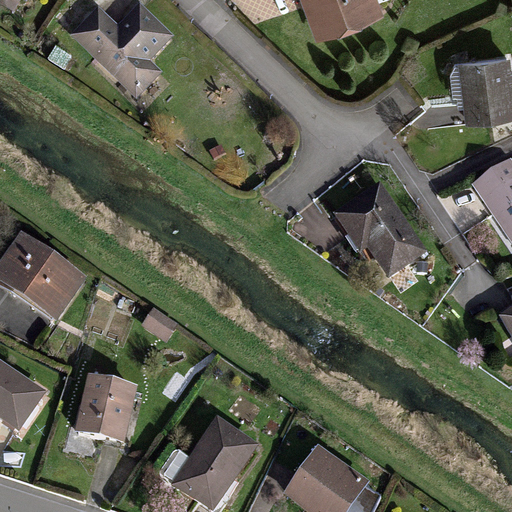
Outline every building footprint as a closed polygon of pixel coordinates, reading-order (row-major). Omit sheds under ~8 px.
[(0,0),(0,2),(11,10),(17,0),(0,0)] [(378,11),(373,0),(305,0),(318,33),(378,11)] [(97,15),(74,38),(111,74),(115,70),(139,93),(156,76),(144,64),(168,39),(139,12),(106,45),(99,38),(110,27),(97,15)] [(511,110),(506,58),(461,63),(466,100),(468,117),(511,112),(511,110)] [(449,74),(452,95),(456,94),(457,101),(466,100),(461,63),(454,64),(449,74)] [(111,74),(135,97),(139,93),(115,70),(111,74)] [(511,169),(508,163),(475,186),(485,202),(484,203),(511,244),(511,169)] [(378,193),(339,219),(352,238),(347,241),(356,254),(368,246),(389,277),(421,255),(378,193)] [(23,241),(0,274),(0,278),(13,287),(55,316),(80,281),(23,241)] [(55,316),(13,287),(10,291),(52,321),(55,316)] [(511,307),(499,316),(502,321),(511,314),(511,307)] [(154,313),(144,327),(154,334),(157,330),(167,337),(175,327),(154,313)] [(511,314),(502,321),(511,335),(511,314)] [(154,334),(165,341),(167,337),(157,330),(154,334)] [(39,400),(11,380),(13,377),(0,368),(0,421),(17,432),(39,400)] [(133,392),(90,382),(78,435),(121,445),(133,392)] [(217,425),(175,487),(211,511),(253,450),(217,425)] [(347,507),(362,486),(318,455),(288,497),(310,511),(345,511),(348,509),(347,507)]
